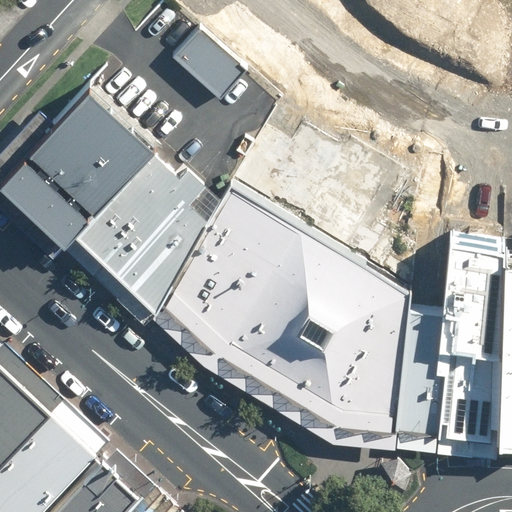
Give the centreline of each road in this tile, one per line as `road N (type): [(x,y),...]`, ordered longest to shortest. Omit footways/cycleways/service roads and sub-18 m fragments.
road 1 (primary): [(0,263),(196,442)]
road 2 (primary): [(196,442),(252,465),(321,511)]
